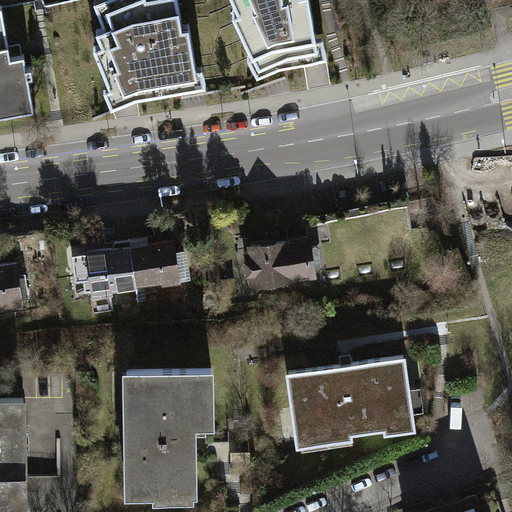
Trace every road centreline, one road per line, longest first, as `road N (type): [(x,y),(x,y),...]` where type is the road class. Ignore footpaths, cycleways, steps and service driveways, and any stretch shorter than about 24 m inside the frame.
road 1 (secondary): [(0,180),(365,129),(511,94)]
road 2 (residential): [(321,511),(474,446)]
